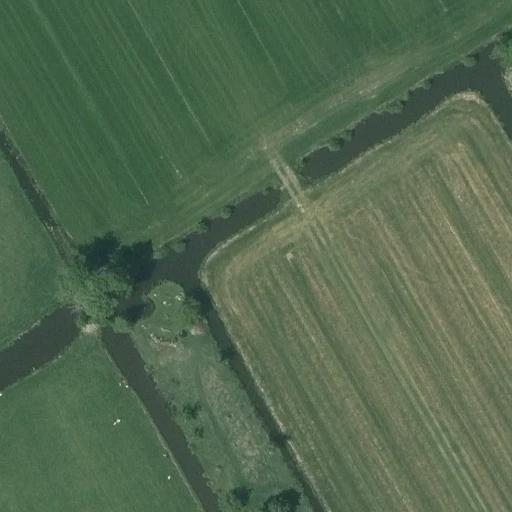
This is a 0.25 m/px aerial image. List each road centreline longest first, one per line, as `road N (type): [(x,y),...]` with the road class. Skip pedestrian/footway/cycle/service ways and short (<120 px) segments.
road 1 (track): [(0,340),(511,21)]
road 2 (track): [(86,413),(89,287)]
road 3 (track): [(364,306),(299,200)]
